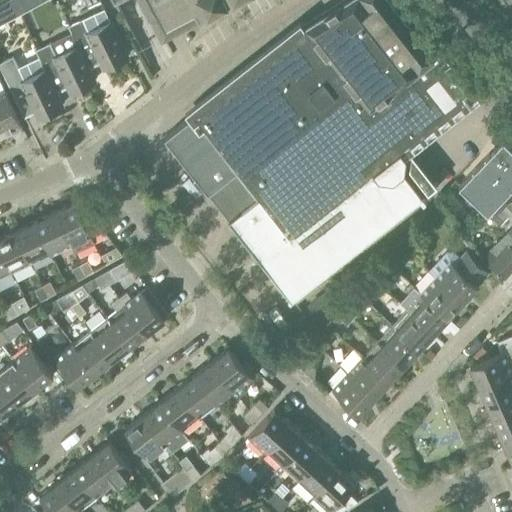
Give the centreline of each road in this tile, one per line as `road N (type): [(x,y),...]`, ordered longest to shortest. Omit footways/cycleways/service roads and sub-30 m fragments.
road 1 (unknown): [(511,75),(319,300),(286,309),(251,300)]
road 2 (residential): [(0,510),(11,471),(216,315)]
road 3 (residential): [(400,511),(381,471),(216,315)]
road 4 (residential): [(98,153),(312,0)]
road 5 (residential): [(216,315),(98,153)]
